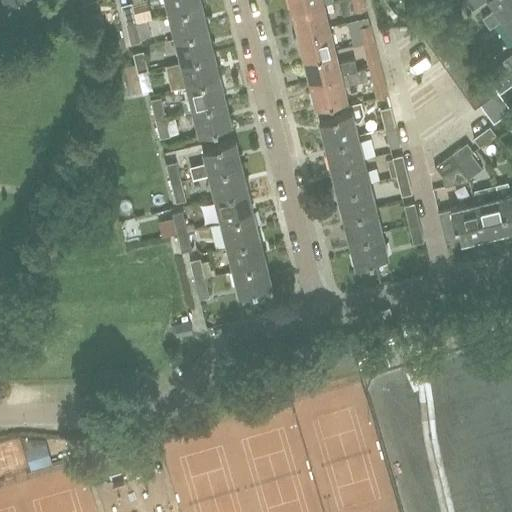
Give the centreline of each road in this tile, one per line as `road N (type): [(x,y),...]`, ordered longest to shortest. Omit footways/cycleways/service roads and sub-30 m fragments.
road 1 (residential): [(318,314),(240,0)]
road 2 (residential): [(318,314),(511,269)]
